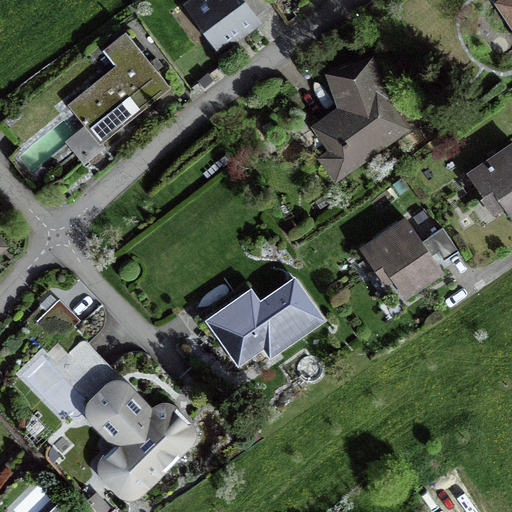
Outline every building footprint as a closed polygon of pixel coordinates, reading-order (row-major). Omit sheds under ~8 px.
[(208,0),(209,4),(195,15),(219,49),(235,37),(233,35),(239,31),(241,33),(257,21),(252,16),(269,4),(265,0),(208,0)] [(170,87),(125,32),(104,50),(116,65),(68,104),(97,140),(78,155),(84,163),(104,147),(101,143),(170,87)] [(371,61),(332,75),(345,110),(319,128),(337,154),(344,149),(354,163),(402,128),(387,106),(371,61)] [(472,174),(485,195),(492,190),(511,218),(511,144),(487,161),(489,163),(472,174)] [(405,296),(441,271),(406,219),(363,248),(378,269),(384,265),(405,296)] [(458,251),(442,227),(428,237),(444,260),(458,251)] [(277,348),(319,319),(294,282),(259,306),(250,293),(229,308),(236,319),(218,331),(239,360),(270,338),(277,348)] [(57,301),(37,321),(58,343),(78,322),(57,301)] [(116,386),(110,389),(100,402),(100,405),(103,411),(129,439),(126,451),(112,466),(111,472),(124,484),(123,490),(126,492),(132,493),(137,490),(187,440),(189,433),(186,427),(177,417),(172,421),(160,409),(152,417),(123,388),(116,386)] [(109,511),(101,502),(93,509),(95,511),(109,511)] [(65,511),(57,503),(48,511),(65,511)]
